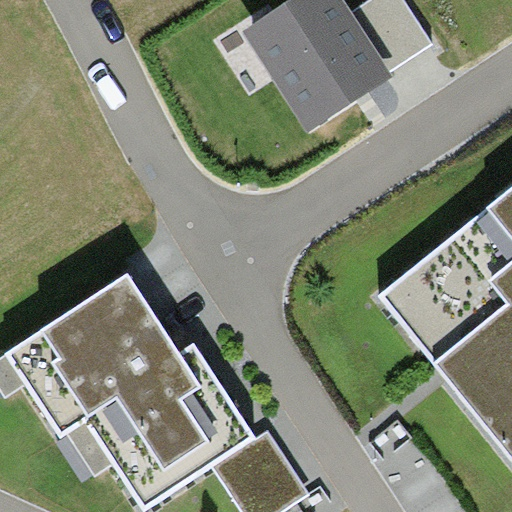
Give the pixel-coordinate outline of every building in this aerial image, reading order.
[(340,0),(299,0),(244,36),(310,137),(367,100),(394,82),(389,75),(350,15),(340,0)] [(373,0),(350,15),(389,75),(433,47),(402,0),(373,0)] [(511,197),(380,304),(437,375),(511,467),(511,197)] [(128,280),(6,359),(60,441),(86,426),(141,511),(151,511),(215,469),(255,443),(194,348),(178,360),(170,346),(128,280)] [(270,433),(255,443),(215,469),(243,511),(285,511),(311,495),(270,433)]
